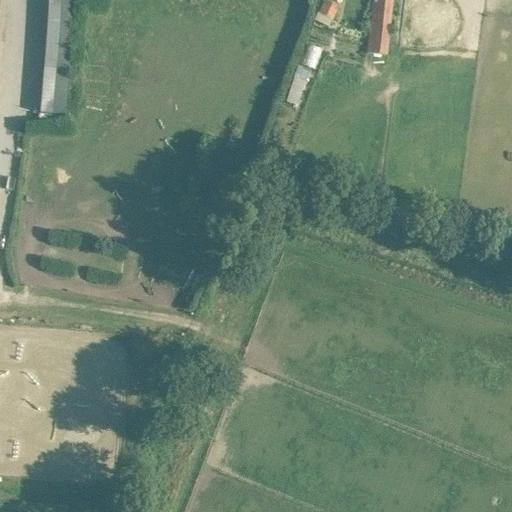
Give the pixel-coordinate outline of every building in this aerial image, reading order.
[(69,114),(72,0),(48,0),(44,113),(69,114)] [(371,0),(366,52),(387,54),(392,0),(371,0)] [(318,12),(334,21),(340,11),(324,2),(318,12)] [(308,71),(297,68),(293,81),(304,85),(308,71)] [(264,148),(287,156),(304,109),(298,108),(301,101),(290,97),(284,114),(276,112),(264,148)]
